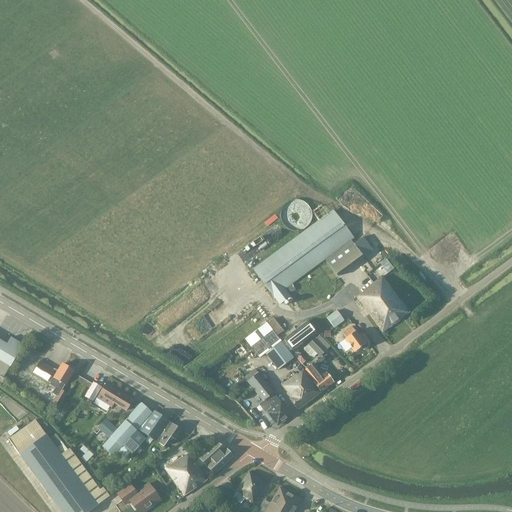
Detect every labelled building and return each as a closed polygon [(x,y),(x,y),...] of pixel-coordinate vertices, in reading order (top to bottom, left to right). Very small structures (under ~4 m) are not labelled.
[(352,238),(332,210),(252,270),(272,296),(278,305),(289,297),(283,289),(352,238)] [(361,237),(351,244),(362,258),(371,251),(361,237)] [(359,289),(362,292),(355,297),(381,332),(407,312),(380,276),(371,283),(370,281),(359,289)] [(336,310),(325,318),(333,328),(343,321),(336,310)] [(306,322),(284,339),(293,352),(315,335),(306,322)] [(277,343),(279,342),(264,323),(244,339),(259,358),(265,353),(277,343)] [(344,339),(338,344),(344,352),(350,347),(354,352),(362,347),(363,348),(365,348),(368,345),(369,344),(368,342),(370,340),(365,335),(361,338),(359,335),(358,336),(350,326),(341,333),(345,338),(343,339),(344,339)] [(317,335),(302,348),(303,350),(308,356),(312,357),(316,354),(318,357),(326,350),(328,347),(317,335)] [(0,379),(1,380),(22,344),(10,337),(8,341),(4,339),(2,342),(0,340),(0,379)] [(278,344),(266,354),(277,367),(289,358),(278,344)] [(49,385),(55,388),(58,390),(59,389),(61,391),(73,371),(60,364),(55,374),(51,372),(52,371),(38,362),(32,373),(50,384),(49,385)] [(333,383),(324,372),(320,376),(311,364),(303,370),(312,381),(311,382),(320,393),(333,383)] [(270,408),(266,412),(276,426),(290,415),(253,368),(242,377),(261,401),(263,400),(270,408)] [(320,393),(311,382),(302,370),(296,375),(295,373),(280,385),(289,398),(287,399),(297,411),(320,393)] [(92,382),(83,397),(92,402),(100,387),(92,382)] [(113,404),(125,412),(129,414),(137,405),(131,401),(131,400),(104,383),(95,399),(111,408),(113,404)] [(66,394),(61,391),(59,389),(58,390),(51,402),(59,407),(66,394)] [(115,454),(121,447),(135,431),(136,430),(151,413),(139,402),(137,405),(129,414),(116,429),(107,439),(101,446),(112,457),(115,454)] [(181,431),(153,411),(138,431),(162,447),(169,437),(175,441),(181,431)] [(96,428),(107,439),(116,429),(105,419),(96,428)] [(35,420),(8,439),(60,511),(86,511),(108,496),(102,487),(99,490),(68,448),(66,450),(54,434),(48,438),(35,420)] [(128,453),(130,454),(144,439),(135,431),(121,447),(128,453)] [(214,444),(198,458),(213,475),(232,458),(224,450),(214,444)] [(83,454),(79,458),(85,463),(95,453),(90,449),(89,451),(87,449),(87,450),(82,445),(78,449),(83,454)] [(121,447),(115,454),(119,457),(121,455),(124,457),(128,453),(121,447)] [(181,456),(163,469),(183,497),(206,480),(189,453),(182,458),(181,456)] [(239,504),(243,499),(252,505),(267,485),(248,471),(238,485),(238,487),(235,492),(235,493),(232,498),(239,504)] [(129,484),(116,494),(124,505),(128,502),(136,511),(139,511),(149,505),(150,507),(159,500),(147,483),(135,492),(129,484)] [(278,487),(269,503),(263,499),(256,511),(293,511),(300,500),(278,487)]
